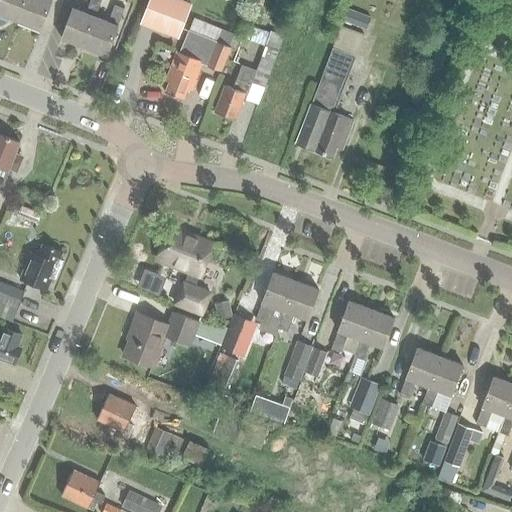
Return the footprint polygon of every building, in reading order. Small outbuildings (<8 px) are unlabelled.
[(25,0),(0,0),(0,13),(18,21),(25,0)] [(25,0),(18,21),(41,30),(52,0),(51,0),(25,0)] [(61,37),(84,46),(95,17),(102,0),(100,0),(90,0),(85,13),(73,8),(61,37)] [(148,0),(141,21),(178,35),(190,3),(182,0),(148,0)] [(107,55),(118,26),(117,25),(124,9),(115,5),(108,22),(95,17),(84,46),(107,55)] [(347,9),(342,22),(365,31),(370,18),(347,9)] [(176,51),(164,81),(168,82),(164,91),(182,98),(185,90),(190,92),(195,81),(193,80),(199,64),(218,72),(227,49),(227,48),(233,33),(220,28),(216,40),(188,29),(179,52),(176,51)] [(269,31),(263,45),(254,70),(242,65),(233,88),(225,85),(215,111),(234,118),(241,100),(243,101),(250,82),(262,86),(282,36),(269,31)] [(333,48),(301,129),(295,143),(334,157),(337,149),(341,151),(353,120),(348,118),(334,113),(356,57),(333,48)] [(0,167),(7,170),(8,168),(12,169),(17,169),(22,158),(18,155),(14,153),(18,142),(0,134),(0,167)] [(183,282),(181,282),(173,303),(200,313),(208,292),(194,286),(209,244),(169,229),(157,260),(187,271),(183,282)] [(29,252),(18,279),(46,290),(50,278),(55,280),(62,260),(58,259),(60,252),(42,245),(37,256),(29,252)] [(295,281),(272,272),(261,301),(262,302),(256,319),(265,323),(263,327),(265,330),(272,333),(275,331),(277,327),(283,311),(295,281)] [(0,301),(17,309),(24,292),(0,281),(0,301)] [(318,289),(295,281),(283,311),(277,327),(286,331),(293,314),(306,319),(318,289)] [(347,334),(360,339),(371,309),(348,301),(337,330),(338,331),(332,348),(340,351),(347,334)] [(360,339),(354,357),(362,360),(369,343),(382,348),(393,318),(371,309),(360,339)] [(168,326),(136,313),(126,338),(131,339),(125,356),(152,367),(164,337),(188,346),(193,335),(197,323),(173,313),(168,326)] [(221,347),(244,356),(257,323),(233,314),(221,347)] [(197,323),(193,335),(219,345),(226,328),(199,318),(197,323)] [(0,338),(0,358),(15,364),(21,347),(18,345),(22,335),(4,328),(0,338)] [(312,348),(308,346),(297,342),(285,376),(300,381),(312,348)] [(415,381),(428,386),(439,356),(416,347),(405,377),(406,378),(400,395),(409,398),(415,381)] [(313,348),(304,372),(317,377),(326,353),(325,352),(314,348),(313,348)] [(431,406),(437,389),(451,394),(462,364),(439,356),(428,386),(422,403),(431,406)] [(491,409),(504,414),(511,392),(511,382),(492,376),(481,406),(482,406),(476,423),(485,427),(491,409)] [(368,416),(381,385),(361,377),(349,407),(353,409),(352,413),(366,419),(367,415),(368,416)] [(511,392),(504,414),(498,432),(507,435),(511,421),(511,392)] [(128,432),(132,424),(127,422),(135,405),(108,393),(97,418),(128,432)] [(398,406),(380,400),(372,421),(387,426),(390,428),(398,406)] [(289,409),(272,403),(266,419),(283,425),(289,409)] [(444,411),(434,438),(447,443),(457,416),(444,411)] [(258,448),(264,430),(218,413),(211,432),(258,448)] [(352,413),(349,418),(364,424),(366,419),(352,413)] [(471,429),(458,424),(444,460),(457,465),(471,429)] [(172,460),(181,438),(153,426),(144,448),(172,460)] [(207,468),(214,452),(187,440),(180,456),(207,468)] [(429,441),(422,459),(439,466),(444,451),(446,447),(430,441),(429,441)] [(509,501),(511,492),(493,485),(503,458),(495,454),(481,490),(482,491),(509,501)] [(95,491),(99,482),(72,470),(61,494),(93,510),(97,502),(100,504),(104,496),(95,491)] [(158,511),(160,510),(127,494),(121,507),(131,511),(158,511)] [(117,511),(118,510),(105,503),(100,511),(117,511)]
